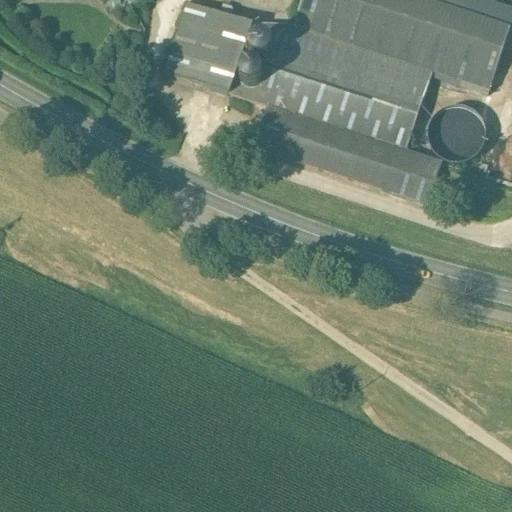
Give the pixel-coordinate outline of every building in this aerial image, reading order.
[(122,0),(128,10),(145,0),(122,0)] [(509,35),(405,0),(303,0),(293,31),(250,31),(228,99),(267,113),(268,113),(406,156),(434,74),(490,92),(509,35)] [(511,26),(511,13),(470,0),(405,0),(509,35),(511,26)] [(250,31),(188,10),(166,78),(228,99),(250,31)] [(459,112),(452,113),(445,115),(438,119),(433,124),(429,131),(428,138),(428,146),(430,153),(434,160),(440,165),(447,168),(454,170),(462,170),(469,168),(475,164),(480,158),(484,151),(486,144),(485,136),(483,129),(479,123),(474,118),(467,114),(459,112)] [(406,156),(268,113),(254,157),(427,211),(441,167),(406,156)]
